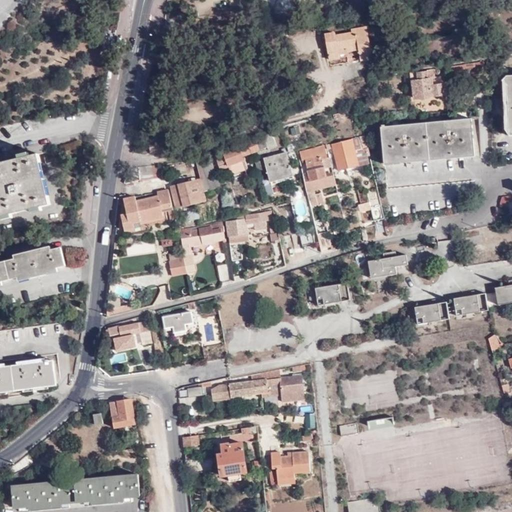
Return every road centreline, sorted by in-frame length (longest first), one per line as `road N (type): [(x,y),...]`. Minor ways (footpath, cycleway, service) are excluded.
road 1 (residential): [(94,324),(468,222),(511,169)]
road 2 (tertiary): [(145,0),(113,157),(94,324)]
road 3 (residential): [(180,511),(162,393),(145,384),(83,384)]
